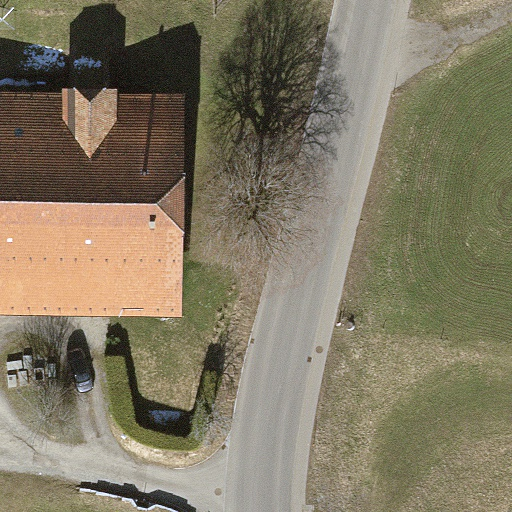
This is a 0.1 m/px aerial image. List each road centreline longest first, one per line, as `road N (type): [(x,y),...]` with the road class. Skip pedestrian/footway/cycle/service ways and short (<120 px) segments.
road 1 (tertiary): [(259,511),(283,339),(369,0)]
road 2 (track): [(360,41),(422,55),(511,12)]
